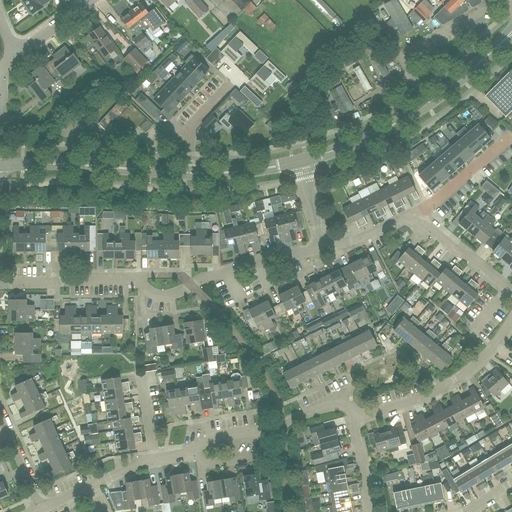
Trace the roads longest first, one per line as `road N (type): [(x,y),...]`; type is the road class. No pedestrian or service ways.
road 1 (residential): [(0,281),(137,279),(161,294),(320,248)]
road 2 (residential): [(353,418),(442,387),(486,354),(511,318)]
road 3 (tertiary): [(0,164),(189,172)]
road 4 (residential): [(192,450),(337,406),(353,418)]
road 5 (tertiary): [(297,163),(419,109)]
road 6 (residential): [(511,134),(411,214)]
road 7 (residential): [(511,289),(411,214)]
road 8 (tertiary): [(419,109),(511,32)]
